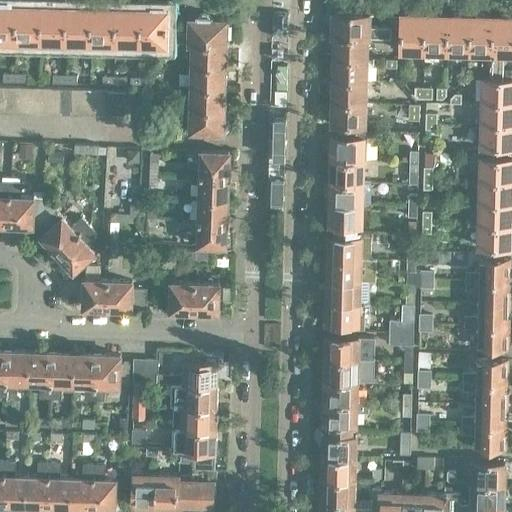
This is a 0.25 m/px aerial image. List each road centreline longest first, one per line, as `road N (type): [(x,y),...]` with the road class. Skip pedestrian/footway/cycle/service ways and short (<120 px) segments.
road 1 (residential): [(282,511),(300,0)]
road 2 (residential): [(254,135),(0,125)]
road 3 (residential): [(249,335),(43,323)]
road 4 (residential): [(254,135),(249,335)]
road 5 (residential): [(249,335),(248,511)]
road 6 (residential): [(254,135),(259,0)]
